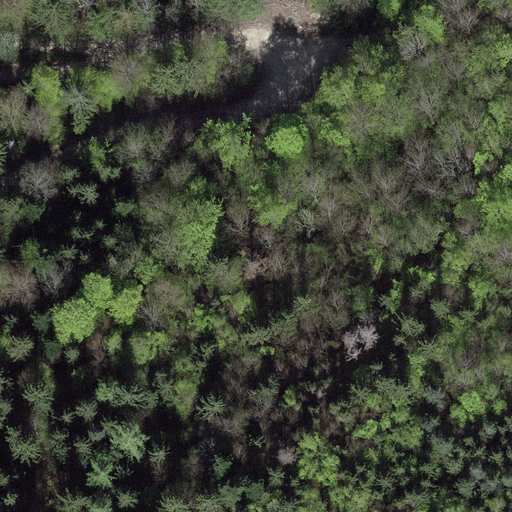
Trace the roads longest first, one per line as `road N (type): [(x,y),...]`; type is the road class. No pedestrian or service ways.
road 1 (track): [(283,59),(273,107),(131,130),(0,181)]
road 2 (track): [(0,81),(175,48),(268,46),(283,59)]
road 3 (track): [(511,19),(283,59)]
road 4 (track): [(0,43),(141,53)]
